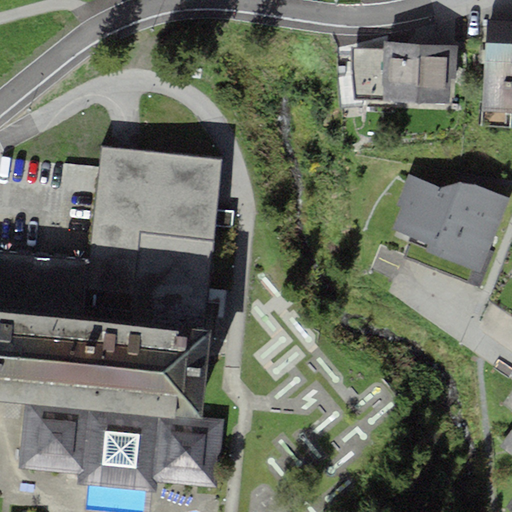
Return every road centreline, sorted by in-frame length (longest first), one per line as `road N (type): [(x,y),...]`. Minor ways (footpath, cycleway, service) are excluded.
road 1 (residential): [(455,0),(378,18),(175,3),(80,41),(0,109)]
road 2 (residential): [(394,289),(511,372)]
